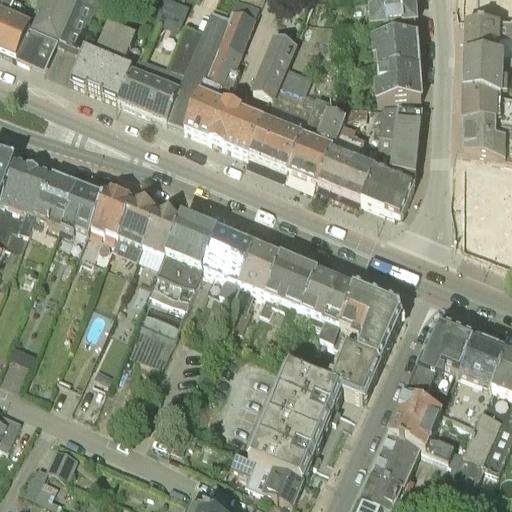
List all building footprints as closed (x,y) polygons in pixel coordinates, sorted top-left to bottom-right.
[(42,0),(28,34),(30,35),(17,66),(29,72),(43,40),(58,46),(78,0),(42,0)] [(81,63),(82,63),(83,64),(85,58),(110,0),(78,0),(58,46),(59,47),(57,52),(58,52),(64,54),(66,50),(77,55),(75,60),(81,62),(81,63)] [(413,1),(374,3),(375,16),(370,16),(372,34),(415,32),(413,1)] [(16,66),(17,66),(30,35),(28,34),(14,28),(21,11),(5,4),(0,14),(0,59),(13,65),(13,66),(16,67),(16,66)] [(209,149),(224,155),(241,113),(243,114),(247,104),(233,98),(240,80),(232,77),(253,29),(257,30),(262,16),(238,7),(230,27),(231,28),(200,101),(201,101),(198,106),(185,138),(207,147),(209,148),(209,149)] [(167,131),(185,138),(198,106),(201,101),(200,101),(231,28),(230,27),(213,20),(207,33),(191,71),(186,84),(180,99),(167,131)] [(167,77),(186,84),(191,71),(207,33),(194,28),(191,36),(185,34),(167,77)] [(511,30),(465,29),(464,63),(511,67),(511,65),(504,66),(504,64),(497,64),(497,45),(511,45),(511,30)] [(71,91),(95,101),(122,37),(108,31),(95,63),(85,58),(83,64),(82,63),(71,91)] [(95,101),(119,111),(133,79),(122,74),(135,43),(122,37),(95,101)] [(273,109),(296,55),(273,46),(250,100),(273,109)] [(378,68),(379,81),(419,77),(416,47),(373,51),(374,68),(378,68)] [(464,98),(501,107),(502,86),(511,86),(511,67),(464,63),(464,98)] [(137,80),(160,89),(166,74),(143,65),(137,80)] [(266,130),(301,144),(316,107),(303,101),(309,84),(288,76),(266,130)] [(421,109),(419,77),(379,81),(380,93),(376,93),(377,112),(399,111),(421,109)] [(133,79),(119,111),(167,131),(180,99),(156,89),(133,79)] [(463,98),(463,129),(498,130),(511,133),(511,109),(501,107),(464,98),(463,98)] [(303,187),(317,151),(330,119),(332,114),(317,109),(302,145),(287,180),(303,187)] [(224,155),(249,165),(264,129),(245,121),(247,115),(243,114),(241,113),(224,155)] [(382,116),(378,147),(418,152),(421,121),(401,119),(401,115),(382,116)] [(330,119),(317,151),(332,158),(341,137),(346,126),(330,119)] [(273,174),(287,180),(302,145),(301,144),(266,130),(264,129),(249,165),(264,171),(272,175),(273,174)] [(511,133),(498,130),(463,129),(463,159),(511,171),(511,133)] [(341,137),(332,158),(317,193),(344,204),(362,157),(364,153),(355,149),(356,143),(341,137)] [(393,178),(415,183),(418,152),(378,147),(375,175),(393,178)] [(303,187),(317,193),(332,158),(317,151),(303,187)] [(376,163),(362,157),(344,204),(361,211),(374,179),(371,177),(376,163)] [(0,206),(15,172),(0,166),(0,206)] [(22,259),(37,224),(36,223),(51,186),(15,172),(0,206),(0,229),(18,237),(10,254),(22,259)] [(392,186),(374,179),(361,211),(394,225),(395,226),(396,226),(403,223),(403,222),(403,221),(413,195),(415,183),(393,178),(392,186)] [(47,231),(61,236),(78,196),(51,186),(36,223),(37,224),(48,228),(47,231)] [(87,243),(90,237),(103,206),(78,196),(61,236),(73,241),(75,237),(87,243)] [(103,206),(90,237),(105,243),(106,240),(117,245),(133,208),(107,197),(103,206)] [(142,255),(157,218),(133,208),(117,245),(118,245),(142,255)] [(157,218),(142,255),(166,265),(181,228),(157,218)] [(157,285),(176,293),(194,300),(203,279),(204,280),(219,244),(181,228),(166,265),(157,285)] [(202,317),(225,328),(255,259),(219,244),(204,280),(215,285),(208,302),(209,302),(202,317)] [(252,302),(266,307),(281,269),(256,259),(255,259),(225,328),(226,328),(225,332),(242,340),(251,319),(246,317),(252,305),(252,302)] [(319,285),(281,269),(266,307),(266,308),(260,322),(270,326),(276,312),(291,318),(285,333),(296,337),(302,323),(303,323),(319,285)] [(320,349),(333,356),(334,353),(355,300),(319,285),(303,323),(311,326),(309,331),(325,338),(320,349)] [(334,353),(354,362),(381,373),(401,329),(398,318),(397,318),(376,309),(355,300),(334,353)] [(426,419),(443,426),(475,351),(444,338),(435,341),(435,342),(405,410),(426,419)] [(475,351),(443,426),(460,435),(492,358),(475,351)] [(8,364),(31,374),(36,362),(14,352),(8,364)] [(334,353),(333,356),(343,360),(332,384),(328,382),(323,393),(286,376),(278,395),(340,420),(355,428),(363,410),(362,410),(366,408),(381,374),(381,373),(354,362),(334,353)] [(508,364),(492,358),(460,435),(474,441),(475,437),(477,438),(508,364)] [(463,466),(483,474),(511,403),(511,366),(508,364),(477,438),(475,437),(474,441),(469,452),(464,463),(463,466)] [(101,389),(108,393),(113,384),(105,380),(101,389)] [(340,420),(278,395),(261,436),(316,459),(330,428),(335,430),(340,420)] [(511,403),(483,474),(485,475),(499,481),(511,450),(511,403)] [(423,463),(448,473),(453,462),(448,460),(449,458),(438,453),(432,453),(443,426),(426,420),(426,419),(405,410),(388,448),(423,463)] [(0,455),(8,459),(21,430),(9,424),(5,433),(0,430),(0,455)] [(316,459),(261,436),(248,466),(304,488),(307,487),(310,472),(315,472),(317,465),(314,462),(317,460),(316,459)] [(388,448),(372,485),(405,500),(423,463),(388,448)] [(46,478),(48,479),(68,488),(78,467),(56,457),(46,478)] [(248,466),(237,460),(235,461),(231,474),(269,490),(263,501),(288,511),(293,511),(304,488),(248,466)] [(483,474),(463,466),(464,463),(454,460),(453,462),(448,473),(456,476),(456,478),(446,499),(470,510),(485,475),(483,474)] [(45,511),(60,511),(61,511),(52,507),(58,494),(44,488),(48,479),(46,478),(39,475),(23,501),(45,511)] [(432,511),(433,511),(405,500),(372,485),(371,486),(372,487),(363,508),(360,511),(359,511),(432,511)]
